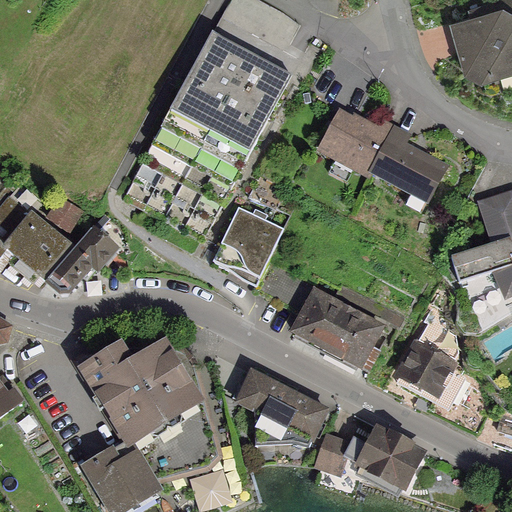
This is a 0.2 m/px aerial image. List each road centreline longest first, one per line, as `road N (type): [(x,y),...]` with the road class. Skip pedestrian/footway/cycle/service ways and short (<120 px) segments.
road 1 (residential): [(511,467),(193,308),(152,300),(56,314),(0,298)]
road 2 (residential): [(511,141),(475,130),(421,89),(391,0)]
